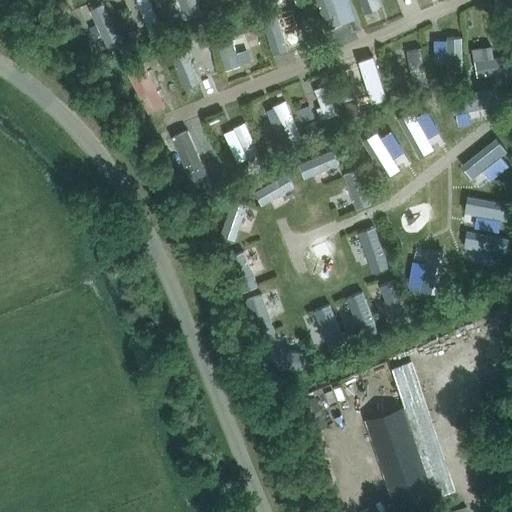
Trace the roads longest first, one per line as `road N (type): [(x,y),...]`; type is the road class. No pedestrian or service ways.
road 1 (unclassified): [(0,62),(96,145),(145,218),(268,511)]
road 2 (unknown): [(481,0),(159,116)]
road 3 (unknown): [(511,124),(460,147),(375,207),(291,239)]
